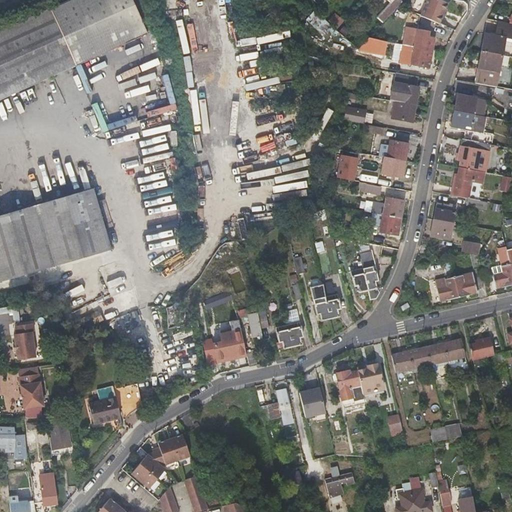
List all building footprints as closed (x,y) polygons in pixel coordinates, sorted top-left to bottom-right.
[(0,98),(147,32),(132,0),(67,0),(0,30),(0,98)] [(0,0),(0,13),(24,3),(22,0),(0,0)] [(388,0),(390,1),(376,16),(382,22),(401,0),(400,0),(388,0)] [(437,25),(445,5),(434,0),(425,0),(418,17),(437,25)] [(306,19),(314,24),(318,16),(310,12),(306,19)] [(496,13),(495,17),(494,20),(496,20),(506,23),(508,15),(496,13)] [(334,30),(337,26),(341,23),(334,18),(328,24),(334,30)] [(502,54),(508,23),(506,23),(496,20),(494,34),(484,32),(480,50),(502,54)] [(414,47),(431,50),(433,39),(427,37),(428,32),(417,30),(414,47)] [(428,68),(431,50),(414,47),(412,59),(409,73),(420,75),(422,67),(428,68)] [(495,86),(502,54),(480,50),(473,82),(495,86)] [(338,64),(338,67),(337,71),(362,76),(363,68),(338,64)] [(397,102),(414,105),(417,88),(415,87),(417,78),(395,74),(389,101),(397,102)] [(343,114),(360,117),(364,97),(347,94),(343,114)] [(456,94),(453,110),(482,115),(483,107),(485,99),(456,94)] [(411,122),(414,105),(397,102),(396,106),(394,106),(393,109),(396,110),(395,113),(391,113),(390,119),(411,122)] [(482,142),(490,144),(491,144),(493,133),(484,131),(481,131),(484,116),(482,115),(453,110),(450,125),(464,128),(462,138),(477,141),(482,142)] [(360,117),(343,114),(342,123),(359,126),(360,117)] [(368,125),(367,133),(381,135),(383,128),(368,125)] [(472,170),(477,141),(462,138),(458,155),(456,155),(455,160),(460,160),(459,167),(472,170)] [(389,141),(386,158),(403,161),(406,144),(389,141)] [(489,151),(490,144),(482,142),(481,149),(489,151)] [(334,179),(352,181),(355,157),(337,155),(334,179)] [(403,161),(386,158),(382,177),(400,180),(403,161)] [(466,198),(472,170),(459,167),(457,175),(454,174),(450,195),(466,198)] [(498,192),(508,192),(509,177),(500,176),(498,192)] [(365,183),(364,188),(363,192),(378,194),(379,186),(365,183)] [(94,185),(37,202),(0,213),(0,279),(113,246),(94,185)] [(402,201),(393,199),(385,198),(384,205),(373,203),(371,214),(382,215),(399,218),(402,201)] [(482,210),(483,206),(484,201),(466,198),(464,207),(482,210)] [(371,214),(373,203),(365,201),(363,213),(371,214)] [(447,203),(447,204),(434,202),(432,219),(452,222),(455,204),(447,203)] [(323,207),(315,207),(310,209),(313,222),(326,219),(323,207)] [(399,218),(382,215),(379,233),(396,236),(399,218)] [(452,222),(432,219),(429,235),(449,239),(450,237),(452,222)] [(357,235),(350,234),(343,232),(341,240),(332,239),(338,264),(345,262),(342,240),(356,243),(357,235)] [(462,237),(461,243),(460,249),(477,250),(479,240),(462,237)] [(316,253),(324,252),(322,242),(314,243),(316,253)] [(357,246),(358,253),(368,251),(367,244),(357,246)] [(511,283),(511,275),(508,256),(506,249),(505,244),(497,246),(501,261),(491,264),(496,287),(511,283)] [(474,267),(477,266),(481,265),(478,252),(471,253),(474,267)] [(300,257),(291,258),(294,274),(303,272),(300,257)] [(360,265),(367,291),(369,299),(375,298),(377,295),(373,281),(376,280),(371,260),(368,260),(369,263),(360,265)] [(360,265),(359,263),(359,261),(351,263),(351,267),(347,268),(352,287),(356,286),(358,293),(367,291),(360,265)] [(104,273),(107,295),(128,292),(125,270),(104,273)] [(471,270),(452,275),(457,295),(476,291),(471,270)] [(452,275),(434,279),(439,300),(457,295),(452,275)] [(314,298),(314,300),(315,302),(312,303),(315,315),(317,314),(320,321),(336,317),(334,310),(339,309),(335,293),(332,294),(329,283),(321,284),(324,296),(314,298)] [(294,299),(297,298),(301,297),(298,284),(290,286),(294,299)] [(409,305),(406,300),(400,304),(402,309),(409,305)] [(263,314),(256,316),(259,328),(266,326),(263,314)] [(295,321),(286,323),(276,326),(277,332),(274,332),(277,343),(274,343),(276,350),(299,344),(298,337),(302,336),(299,326),(297,326),(295,321)] [(240,329),(201,338),(207,365),(246,356),(245,354),(240,329)] [(35,357),(32,331),(14,333),(15,343),(13,344),(14,349),(16,349),(17,359),(35,357)] [(492,354),(490,345),(489,337),(475,340),(476,343),(469,344),(472,359),(492,354)] [(394,372),(429,364),(464,356),(460,339),(449,341),(443,342),(437,344),(413,349),(408,351),(401,352),(390,355),(394,372)] [(511,350),(502,352),(506,368),(508,377),(511,376),(511,350)] [(246,356),(249,366),(256,364),(252,352),(245,354),(246,356)] [(497,358),(496,359),(494,359),(496,370),(506,368),(502,352),(496,354),(497,358)] [(363,370),(356,371),(359,385),(362,398),(383,393),(376,364),(363,367),(363,370)] [(359,385),(356,371),(349,373),(349,370),(335,373),(336,380),(344,409),(358,406),(354,386),(359,385)] [(38,374),(18,377),(23,409),(43,407),(38,374)] [(131,414),(143,408),(138,385),(109,391),(109,389),(97,391),(100,402),(89,405),(94,425),(105,422),(116,436),(122,429),(121,423),(125,422),(131,414)] [(276,402),(258,407),(261,419),(278,415),(280,427),(293,424),(285,388),(273,391),(276,402)] [(319,388),(295,392),(300,419),(324,415),(319,388)] [(354,426),(368,422),(366,416),(352,419),(354,426)] [(391,433),(397,431),(402,430),(399,417),(388,420),(391,433)] [(49,423),(50,430),(51,437),(48,438),(50,449),(69,446),(66,421),(49,423)] [(27,423),(27,426),(28,430),(39,428),(38,422),(27,423)] [(445,424),(447,432),(449,439),(460,437),(456,422),(445,424)] [(446,439),(444,432),(443,425),(430,428),(433,442),(446,439)] [(0,427),(0,447),(4,447),(4,451),(13,449),(14,456),(17,458),(27,457),(24,433),(14,435),(13,427),(0,427)] [(191,456),(184,434),(177,436),(171,438),(178,460),(191,456)] [(468,435),(465,436),(461,437),(463,450),(471,448),(468,435)] [(178,460),(171,438),(159,443),(160,447),(153,450),(154,452),(149,454),(163,466),(178,460)] [(163,466),(149,454),(141,464),(158,478),(166,469),(165,468),(163,466)] [(158,478),(141,464),(132,474),(150,488),(158,478)] [(436,467),(433,468),(430,468),(432,482),(438,481),(436,467)] [(77,487),(75,473),(66,473),(68,488),(77,487)] [(288,483),(299,482),(299,473),(287,473),(288,483)] [(41,494),(42,500),(43,507),(57,505),(53,474),(30,477),(33,495),(41,494)] [(198,475),(185,480),(187,487),(200,482),(198,476),(198,475)] [(340,495),(341,495),(341,494),(342,493),(342,492),(341,491),(340,491),(339,488),(344,487),(345,491),(353,489),(350,475),(338,478),(332,479),(324,481),(328,498),(340,496),(340,495)] [(502,499),(506,498),(510,497),(507,480),(499,482),(502,499)] [(200,482),(187,487),(189,493),(202,489),(202,488),(200,482)] [(169,488),(161,499),(163,504),(176,499),(171,485),(169,488)] [(405,487),(401,488),(397,489),(399,498),(401,497),(403,505),(397,507),(397,511),(415,511),(411,491),(406,492),(405,487)] [(411,491),(415,511),(422,511),(432,510),(430,500),(424,502),(422,493),(425,492),(425,488),(411,491)] [(202,489),(189,493),(192,499),(204,495),(202,489)] [(444,511),(451,511),(448,492),(441,494),(444,511)] [(204,495),(192,499),(194,506),(207,501),(204,495)] [(16,496),(6,497),(6,511),(32,511),(32,500),(16,501),(16,496)] [(459,511),(474,511),(472,496),(459,498),(457,500),(459,511)] [(117,511),(122,507),(112,498),(99,511),(117,511)] [(176,499),(163,504),(165,510),(178,506),(176,499)] [(207,501),(194,506),(196,511),(209,509),(207,501)] [(235,503),(224,506),(225,511),(228,511),(244,509),(244,507),(235,503)]
